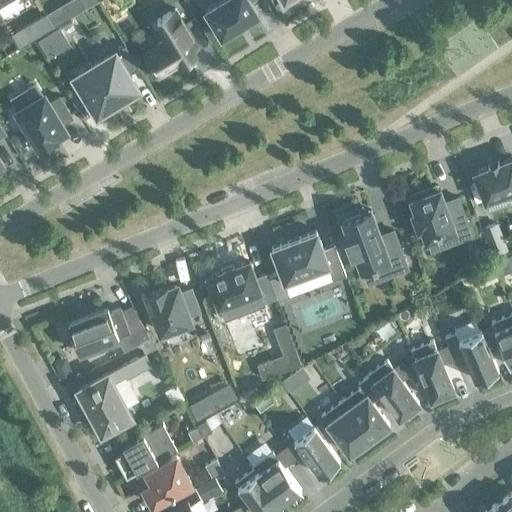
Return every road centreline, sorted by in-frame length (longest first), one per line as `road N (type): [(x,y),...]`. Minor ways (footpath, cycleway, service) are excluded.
road 1 (residential): [(511,95),(0,301)]
road 2 (residential): [(401,0),(0,232)]
road 3 (unclassified): [(511,399),(430,429),(322,511)]
road 4 (residential): [(103,511),(0,319)]
